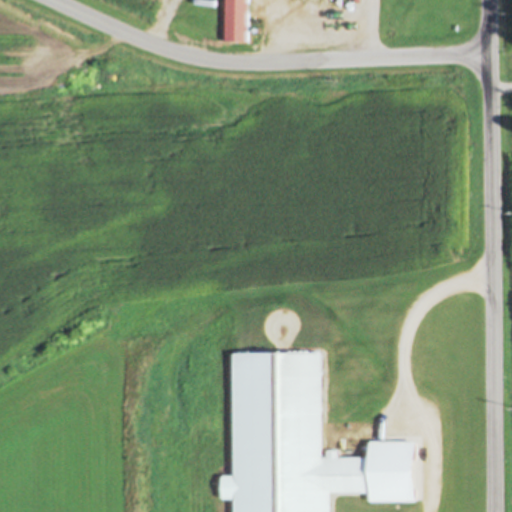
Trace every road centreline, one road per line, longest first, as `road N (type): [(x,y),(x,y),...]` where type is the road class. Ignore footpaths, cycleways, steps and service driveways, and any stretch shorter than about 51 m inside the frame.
road 1 (residential): [(495,511),(487,0)]
road 2 (residential): [(488,52),(239,64),(154,45),(51,0)]
